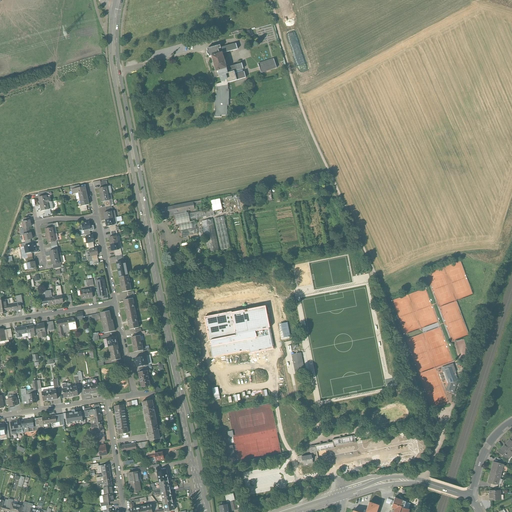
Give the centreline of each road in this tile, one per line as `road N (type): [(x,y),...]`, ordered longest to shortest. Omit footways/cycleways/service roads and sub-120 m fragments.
road 1 (primary): [(205,511),(115,70),(117,1)]
road 2 (track): [(436,444),(310,132),(269,0)]
road 3 (residential): [(339,494),(415,480),(469,497)]
